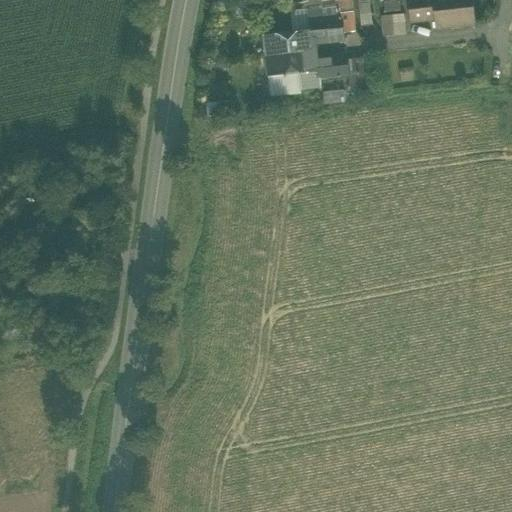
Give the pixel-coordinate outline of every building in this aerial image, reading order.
[(302,0),(303,9),(308,9),(307,8),(339,4),(338,0),(302,0)] [(338,0),(339,4),(343,33),(355,32),(351,0),(338,0)] [(357,0),(361,27),(373,25),(369,0),(357,0)] [(408,0),(411,24),(436,21),(433,0),(408,0)] [(433,0),(436,21),(437,31),(474,27),(471,0),(433,0)] [(400,1),(383,3),(384,13),(401,11),(400,1)] [(245,4),(229,6),(231,21),(248,19),(245,4)] [(264,57),(315,51),(314,44),(344,40),(343,33),(339,4),(307,8),(308,9),(310,31),(293,33),(261,36),(264,57)] [(310,31),(308,9),(303,9),(290,12),(293,33),(310,31)] [(380,16),(382,37),(406,35),(405,14),(380,16)] [(343,33),(344,40),(356,39),(355,32),(343,33)] [(267,77),(299,73),(316,72),(317,80),(348,76),(348,75),(346,60),(346,55),(316,59),(315,51),(264,57),(267,77)] [(370,57),(346,60),(348,75),(370,73),(372,73),(370,57)] [(318,87),(317,80),(316,72),(299,73),(301,89),(318,87)] [(346,90),(347,101),(374,98),(370,73),(348,75),(348,76),(349,90),(346,90)] [(324,104),(346,102),(344,90),(323,92),(324,104)] [(227,101),(208,103),(206,118),(229,116),(227,101)] [(50,210),(48,224),(38,223),(37,228),(47,229),(47,232),(66,235),(69,213),(50,210)] [(64,247),(96,251),(100,217),(69,213),(66,235),(64,247)]
